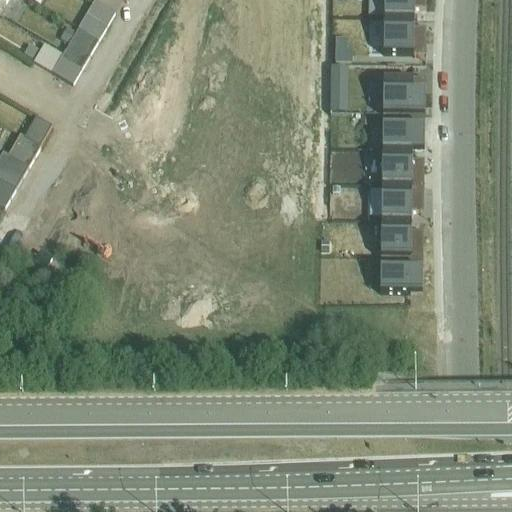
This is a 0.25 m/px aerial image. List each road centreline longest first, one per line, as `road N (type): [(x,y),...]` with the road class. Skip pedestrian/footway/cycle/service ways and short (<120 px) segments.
road 1 (primary): [(0,496),(511,491)]
road 2 (tertiary): [(463,511),(461,0)]
road 3 (primary): [(511,438),(0,439)]
road 4 (unclassified): [(74,112),(0,248)]
road 5 (unclassified): [(141,0),(74,112)]
